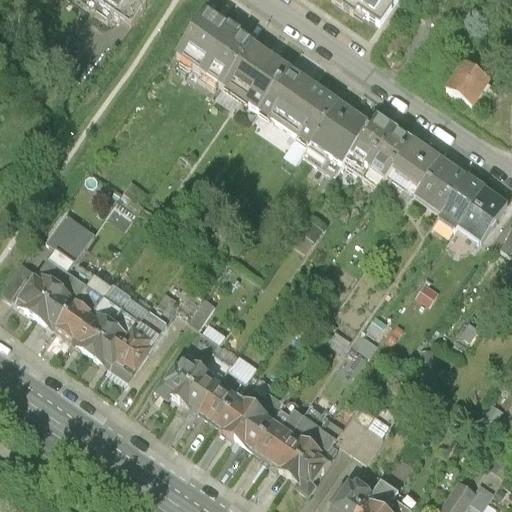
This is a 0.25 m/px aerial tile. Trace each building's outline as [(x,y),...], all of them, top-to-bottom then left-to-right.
[(153,0),(83,0),(131,32),(153,0)] [(344,0),(374,20),(387,0),(344,0)] [(466,0),(428,0),(453,18),(466,0)] [(250,51),(204,20),(177,60),(222,91),(250,51)] [(456,61),(463,66),(471,71),(486,49),(471,39),(456,61)] [(222,91),(260,117),(287,77),(250,51),(222,91)] [(471,71),(463,66),(447,90),(473,108),(489,84),(471,71)] [(337,111),(287,77),(260,117),(309,151),(337,111)] [(367,132),(337,111),(309,151),(340,172),(348,160),(367,132)] [(348,160),(367,174),(394,134),(375,121),(367,132),(348,160)] [(411,145),(394,134),(367,174),(383,185),(390,175),(411,145)] [(439,165),(411,145),(390,175),(419,195),(439,165)] [(465,183),(439,165),(419,195),(413,204),(438,222),(440,220),(465,183)] [(440,220),(458,232),(484,196),(465,183),(440,220)] [(130,187),(114,210),(134,224),(150,201),(130,187)] [(506,211),(484,196),(458,232),(481,248),(506,211)] [(46,247),(56,254),(74,266),(94,237),(66,218),(46,247)] [(321,233),(307,223),(291,246),(305,256),(321,233)] [(511,261),(511,243),(503,256),(511,261)] [(67,276),(74,266),(56,254),(49,264),(67,276)] [(67,276),(87,290),(94,280),(74,266),(67,276)] [(2,303),(14,310),(34,281),(35,280),(23,272),(2,303)] [(87,290),(104,301),(111,291),(94,280),(87,290)] [(14,310),(33,323),(53,294),(34,281),(14,310)] [(221,284),(214,293),(221,299),(229,290),(221,284)] [(113,288),(111,291),(104,301),(123,314),(130,303),(131,301),(113,288)] [(419,288),(415,303),(430,308),(435,293),(419,288)] [(72,307),(53,294),(33,323),(52,336),(72,307)] [(288,298),(283,307),(291,312),(296,304),(288,298)] [(328,316),(307,302),(299,313),(321,327),(328,316)] [(149,315),(130,303),(123,314),(141,327),(149,315)] [(52,336),(71,349),(91,320),(72,307),(52,336)] [(110,333),(91,320),(71,349),(90,362),(110,333)] [(129,346),(110,333),(90,362),(109,375),(115,367),(129,346)] [(129,346),(115,367),(122,372),(123,370),(134,377),(147,357),(144,355),(150,348),(135,338),(129,346)] [(179,408),(199,378),(185,368),(182,372),(177,370),(165,387),(162,385),(155,397),(168,406),(171,403),(179,408)] [(199,378),(179,408),(187,414),(188,412),(199,420),(218,391),(199,378)] [(255,394),(265,401),(273,390),(262,383),(255,394)] [(217,432),(236,404),(218,391),(199,420),(217,432)] [(236,404),(217,432),(234,444),(253,416),(236,404)] [(311,411),(305,421),(323,433),(329,423),(311,411)] [(354,424),(367,433),(375,421),(362,412),(354,424)] [(284,429),(294,436),(305,421),(294,414),(284,429)] [(234,444),(253,457),(273,429),(253,416),(234,444)] [(312,448),(323,433),(305,421),(294,436),(312,448)] [(390,432),(375,421),(367,433),(382,444),(390,432)] [(329,423),(323,433),(337,443),(343,433),(329,423)] [(354,424),(338,448),(350,457),(367,433),(354,424)] [(291,441),(273,429),(253,457),(271,470),(291,441)] [(326,458),(337,443),(323,433),(312,448),(326,458)] [(367,433),(350,457),(365,467),(382,444),(367,433)] [(309,454),(291,441),(271,470),(289,482),(309,454)] [(324,464),(309,454),(289,482),(299,489),(296,494),(309,502),(316,492),(312,490),(325,472),(320,469),(324,464)] [(379,511),(380,511),(392,495),(376,485),(365,503),(379,511)] [(334,511),(360,511),(363,508),(360,506),(366,497),(351,487),(334,511)] [(443,511),(466,511),(469,508),(475,499),(460,488),(443,511)] [(475,499),(469,508),(474,511),(485,511),(489,507),(495,499),(481,490),(475,499)]
